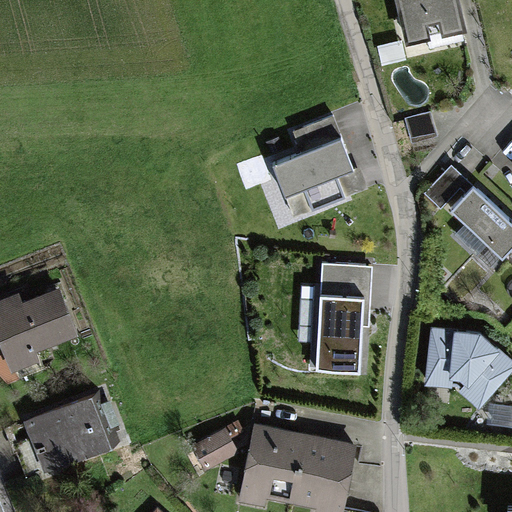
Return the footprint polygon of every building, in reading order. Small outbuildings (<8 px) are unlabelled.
[(404,0),(416,44),(439,38),(436,25),(450,22),(453,34),(474,29),(466,0),(404,0)] [(303,156),(275,166),(294,216),(366,188),(359,169),(352,171),(331,118),(294,132),(303,156)] [(511,212),(455,162),(429,191),(466,224),(458,233),(482,254),(491,245),(511,263),(511,212)] [(370,268),(324,266),(318,369),(357,371),(360,325),(367,325),(370,268)] [(26,292),(0,301),(0,327),(16,370),(53,357),(50,347),(86,334),(68,285),(29,300),(26,292)] [(511,350),(490,330),(436,324),(430,383),(464,387),(489,407),(511,380),(511,350)] [(101,394),(29,420),(49,474),(121,449),(101,394)] [(350,511),(364,443),(259,422),(244,495),(273,501),(274,493),(323,502),(321,511),(324,511),(350,511)]
